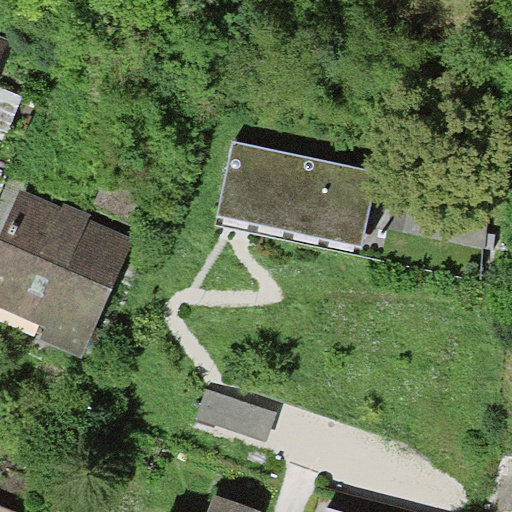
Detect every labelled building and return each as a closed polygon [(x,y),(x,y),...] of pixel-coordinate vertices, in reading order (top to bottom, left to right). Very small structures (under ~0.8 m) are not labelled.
[(0,69),(13,40),(0,34),(0,197),(38,108),(0,92),(0,69)] [(378,176),(236,147),(219,228),(361,258),(378,176)] [(56,207),(22,193),(0,246),(0,319),(43,338),(40,346),(81,364),(134,240),(56,207)] [(277,414),(205,391),(194,424),(267,447),(277,414)] [(211,511),(241,511),(215,502),(211,511)]
